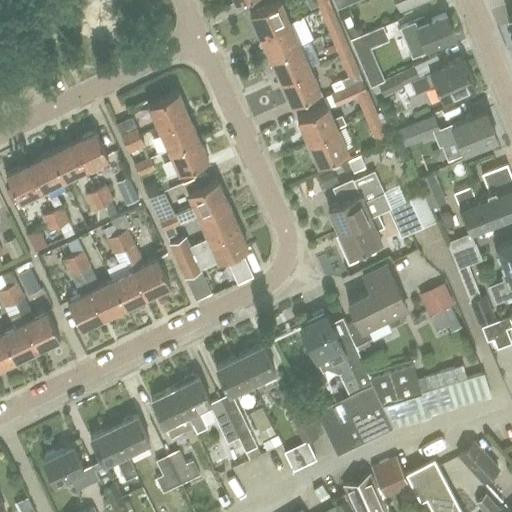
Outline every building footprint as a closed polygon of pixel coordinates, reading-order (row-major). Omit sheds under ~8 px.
[(261,35),(291,22),(280,0),(278,0),(250,12),(261,35)] [(320,9),(331,4),(329,0),(306,0),(310,8),(318,4),(320,9)] [(397,0),(401,9),(422,0),(397,0)] [(329,31),(341,26),(331,4),(320,9),(329,31)] [(411,51),(426,45),(426,46),(455,34),(446,13),(426,21),(424,16),(401,26),(411,51)] [(300,44),(291,22),(261,35),(270,57),(300,44)] [(339,54),(350,49),(341,26),(329,31),(339,54)] [(381,26),(351,38),(356,49),(385,37),(381,26)] [(280,80),(310,67),(300,44),(270,57),(280,80)] [(335,91),(363,80),(350,49),(339,54),(348,74),(331,81),(335,90),(335,91)] [(414,65),(378,82),(381,90),(383,94),(402,86),(401,84),(410,80),(415,93),(436,84),(442,99),(475,84),(463,56),(443,65),(420,76),(414,65)] [(310,67),(280,80),(290,102),(320,89),(310,67)] [(365,115),(376,110),(363,80),(335,91),(335,90),(330,92),(331,93),(323,96),(326,103),(334,100),(336,104),(356,96),(365,115)] [(158,127),(189,113),(179,90),(148,104),(158,127)] [(307,140),(338,127),(337,125),(344,121),(340,111),(332,114),(328,104),(297,117),(307,140)] [(376,110),(365,115),(374,137),(386,132),(376,110)] [(434,113),(396,128),(399,135),(403,146),(436,132),(441,144),(448,160),(464,153),(497,139),(485,110),(440,129),(434,113)] [(168,149),(199,136),(189,113),(158,127),(168,149)] [(125,142),(140,135),(131,115),(116,122),(125,142)] [(338,127),(307,140),(317,163),(348,150),(338,127)] [(73,142),(86,168),(108,157),(96,131),(73,142)] [(140,135),(125,142),(129,151),(144,144),(140,135)] [(199,136),(168,149),(178,172),(209,159),(199,136)] [(64,179),(86,168),(73,142),(51,152),(64,179)] [(42,189),(64,179),(51,152),(29,163),(42,189)] [(139,174),(155,166),(150,155),(134,163),(139,174)] [(366,167),(360,156),(348,161),(354,173),(366,167)] [(487,199),(511,188),(511,174),(507,162),(482,172),(490,191),(484,193),(487,199)] [(19,200),(42,189),(29,163),(6,174),(19,200)] [(389,208),(391,207),(375,170),(354,180),(360,193),(328,207),(339,231),(378,213),(389,208)] [(425,192),(432,207),(447,200),(434,171),(419,178),(425,192)] [(126,203),(138,197),(128,175),(115,181),(126,203)] [(174,212),(159,218),(164,229),(174,225),(197,215),(228,201),(217,178),(210,181),(187,192),(193,203),(174,212)] [(108,214),(109,213),(110,215),(118,211),(111,198),(112,198),(105,183),(95,187),(108,214)] [(491,209),(487,199),(484,193),(474,197),(469,184),(454,190),(470,231),(447,241),(451,251),(474,242),(475,241),(474,241),(471,234),(502,221),(497,207),(491,209)] [(95,187),(85,192),(93,208),(98,218),(108,214),(95,187)] [(497,207),(502,221),(511,217),(511,188),(487,199),(491,209),(497,207)] [(409,233),(437,221),(432,207),(425,192),(391,207),(389,208),(394,218),(401,215),(409,233)] [(228,201),(197,215),(208,238),(238,224),(228,201)] [(51,209),(59,224),(69,219),(61,204),(51,209)] [(48,229),(59,224),(51,209),(41,214),(48,229)] [(376,229),(384,225),(378,213),(339,231),(344,243),(341,244),(349,262),(375,250),(372,245),(382,240),(376,229)] [(191,245),(175,253),(186,276),(201,269),(200,268),(248,247),(238,224),(208,238),(191,245)] [(174,225),(164,229),(168,237),(178,233),(174,225)] [(127,227),(116,232),(124,247),(134,242),(127,227)] [(116,232),(107,237),(114,252),(124,247),(116,232)] [(186,234),(170,241),(175,253),(191,245),(186,234)] [(77,236),(67,241),(73,253),(72,254),(80,269),(90,264),(77,236)] [(511,239),(498,245),(508,272),(503,274),(505,279),(490,285),(496,300),(511,294),(511,239)] [(474,242),(451,251),(458,267),(481,258),(475,241),(474,242)] [(137,247),(126,252),(134,268),(147,296),(170,285),(157,257),(145,263),(137,247)] [(72,254),(62,258),(70,274),(71,274),(80,269),(72,254)] [(354,341),(356,345),(371,336),(367,328),(400,310),(398,306),(405,302),(385,265),(362,277),(370,291),(347,302),(356,319),(347,324),(342,314),(342,315),(354,341)] [(124,272),(112,279),(125,306),(147,296),(134,268),(124,272)] [(189,277),(197,296),(214,289),(206,270),(189,277)] [(0,273),(0,295),(4,305),(14,300),(6,285),(0,273)] [(100,284),(89,290),(103,317),(125,306),(112,279),(100,284)] [(447,279),(422,291),(433,313),(458,301),(447,279)] [(17,280),(6,285),(14,300),(24,295),(17,280)] [(81,294),(67,301),(80,328),(103,317),(89,290),(81,294)] [(478,322),(494,316),(485,293),(469,299),(478,322)] [(460,325),(451,305),(442,309),(449,323),(451,329),(460,325)] [(15,360),(37,349),(24,321),(19,311),(10,316),(14,326),(2,332),(15,360)] [(24,321),(37,349),(60,338),(47,311),(24,321)] [(354,341),(342,315),(329,321),(325,313),(298,325),(315,360),(317,359),(322,368),(326,366),(336,370),(348,394),(348,395),(373,383),(369,376),(355,345),(356,345),(354,341)] [(491,349),(497,346),(511,341),(505,328),(511,324),(508,314),(481,325),(491,349)] [(0,366),(15,360),(2,332),(0,332),(0,366)] [(239,355),(252,381),(275,370),(261,343),(239,355)] [(229,393),(252,381),(239,355),(216,366),(229,393)] [(460,380),(467,377),(462,365),(441,372),(440,369),(418,376),(414,363),(369,376),(373,383),(383,406),(399,401),(412,397),(423,394),(422,391),(435,387),(444,384),(448,383),(460,380)] [(484,372),(472,376),(479,399),(491,396),(484,372)] [(175,386),(197,432),(207,427),(200,413),(210,409),(208,403),(210,402),(197,375),(196,376),(192,373),(184,377),(184,382),(175,386)] [(472,376),(467,377),(460,380),(467,403),(479,399),(472,376)] [(460,380),(448,383),(455,407),(467,403),(460,380)] [(318,434),(308,414),(293,382),(279,389),(303,441),(307,439),(318,434)] [(335,453),(391,428),(393,427),(383,406),(373,383),(348,395),(348,394),(314,410),(315,411),(308,414),(318,434),(324,431),(335,453)] [(448,383),(444,384),(435,387),(442,410),(455,407),(448,383)] [(196,432),(197,432),(175,386),(151,397),(164,424),(170,436),(193,425),(196,432)] [(423,394),(431,414),(442,410),(435,387),(422,391),(423,394)] [(418,419),(432,415),(431,414),(423,394),(412,397),(418,419)] [(229,416),(243,447),(244,446),(249,456),(260,450),(234,397),(222,403),(229,416)] [(412,397),(399,401),(406,423),(418,419),(412,397)] [(399,401),(383,406),(393,427),(406,423),(399,401)] [(262,438),(275,432),(261,405),(249,411),(259,430),(258,431),(262,438)] [(113,425),(136,473),(136,472),(127,451),(149,441),(136,414),(113,425)] [(235,450),(243,447),(229,416),(217,421),(226,442),(230,440),(235,450)] [(125,478),(136,473),(113,425),(90,436),(101,459),(92,463),(99,478),(115,511),(119,511),(131,506),(127,497),(123,499),(105,462),(115,457),(125,478)] [(498,467),(474,440),(459,454),(484,481),(498,467)] [(99,478),(92,463),(83,468),(71,445),(57,452),(54,449),(45,453),(45,457),(43,459),(55,483),(69,476),(76,489),(99,478)] [(168,453),(181,482),(189,478),(192,482),(201,477),(199,473),(193,459),(185,462),(178,448),(168,453)] [(163,491),(181,482),(168,453),(156,459),(163,473),(156,477),(163,491)] [(385,495),(410,485),(397,455),(372,466),(385,495)] [(462,509),(453,491),(452,492),(433,457),(406,471),(421,498),(426,496),(434,511),(462,511),(461,510),(462,509)] [(355,511),(380,511),(387,509),(370,473),(344,485),(355,511)] [(485,511),(496,511),(500,508),(485,492),(475,501),(485,511)]
